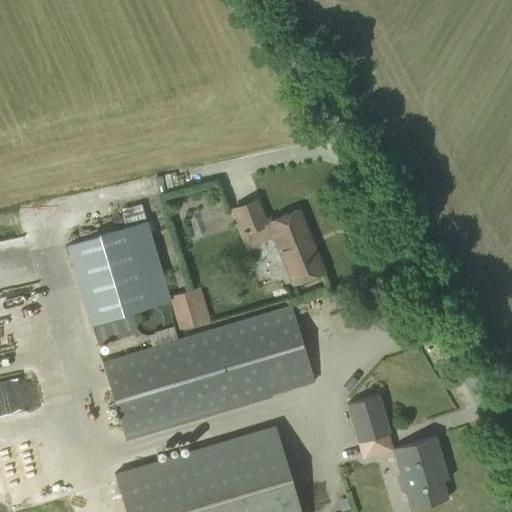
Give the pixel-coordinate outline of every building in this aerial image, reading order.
[(322,272),(297,212),(271,223),(259,195),(231,207),(247,245),(270,235),(290,285),(322,272)] [(139,223),(71,242),(99,340),(135,329),(129,307),(161,298),(139,223)] [(199,285),(161,298),(171,327),(209,313),(199,285)] [(287,310),(100,364),(119,434),(307,380),(287,310)] [(0,420),(35,415),(28,375),(0,380),(0,351),(14,349),(9,324),(0,322),(0,420)] [(349,448),(369,443),(364,425),(395,417),(380,363),(329,377),(349,448)] [(303,511),(276,422),(114,470),(126,511),(303,511)] [(450,496),(434,432),(394,442),(410,506),(450,496)]
